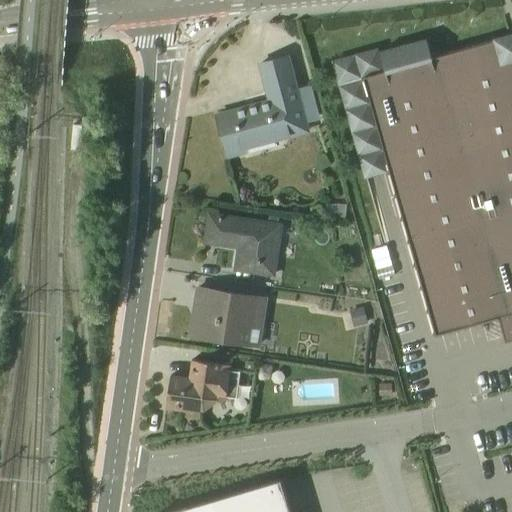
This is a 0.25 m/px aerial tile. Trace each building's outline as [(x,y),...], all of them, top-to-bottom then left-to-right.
[(412,50),(410,44),(333,65),(338,84),(361,78),(361,80),(338,86),(364,179),(376,175),(387,172),(387,173),(390,173),(415,263),(435,336),(498,319),(504,342),(511,340),(511,36),(429,59),(426,47),(412,50)] [(268,102),(215,117),(226,157),(246,152),(248,158),(275,151),(273,143),(308,133),(287,56),(258,64),(268,102)] [(282,225),(209,215),(204,244),(239,249),(236,270),(275,276),(282,225)] [(386,247),(372,250),(375,268),(390,265),(386,247)] [(197,288),(190,336),(260,347),(267,298),(197,288)] [(231,367),(191,360),(188,379),(170,376),(165,410),(201,415),(218,401),(225,403),(226,398),(236,400),(240,372),(231,370),(231,367)] [(290,511),(279,475),(152,511),(290,511)]
